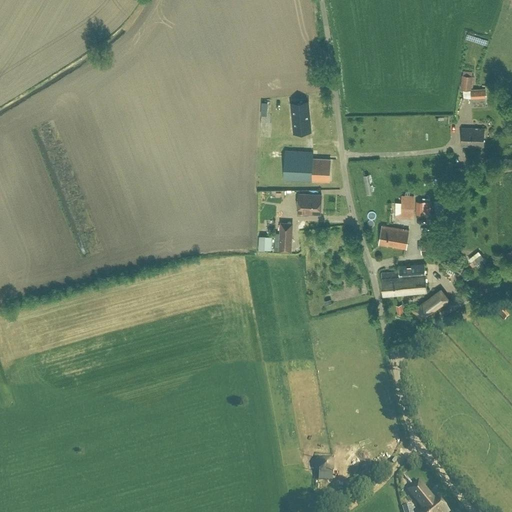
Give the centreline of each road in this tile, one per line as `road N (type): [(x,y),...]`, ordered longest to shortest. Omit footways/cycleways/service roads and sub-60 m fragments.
road 1 (unclassified): [(392,362),(346,190),(321,0)]
road 2 (unclassified): [(470,511),(414,440),(392,362)]
road 3 (unclassified): [(392,362),(446,311),(511,277)]
